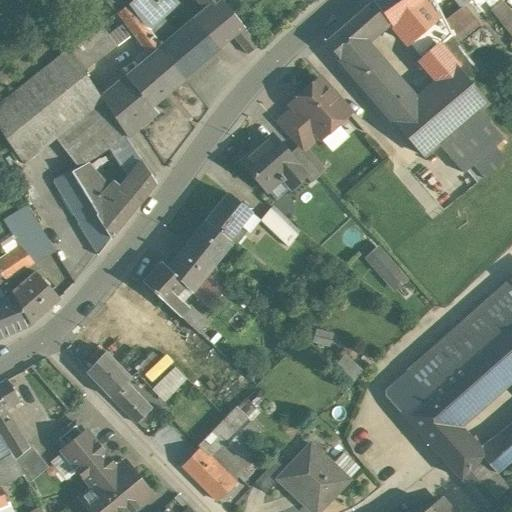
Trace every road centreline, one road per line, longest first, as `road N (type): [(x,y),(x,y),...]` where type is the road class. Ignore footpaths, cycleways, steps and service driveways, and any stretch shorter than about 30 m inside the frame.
road 1 (tertiary): [(347,0),(262,69),(85,304),(46,341)]
road 2 (residential): [(208,511),(46,341)]
